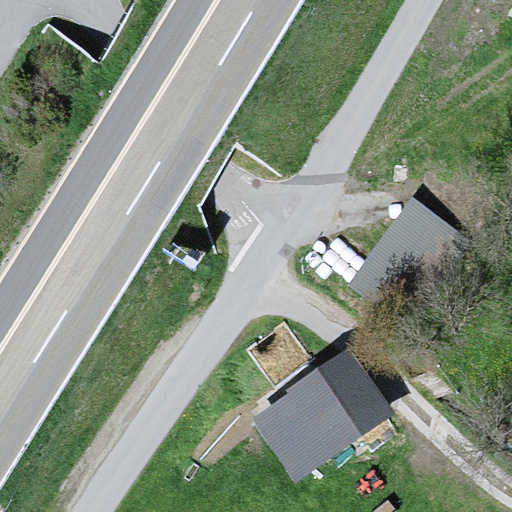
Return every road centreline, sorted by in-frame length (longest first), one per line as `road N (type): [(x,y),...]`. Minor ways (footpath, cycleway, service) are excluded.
road 1 (unclassified): [(91,511),(320,178),(422,0)]
road 2 (primary): [(0,379),(234,0)]
road 3 (track): [(250,281),(335,329),(484,474),(511,491)]
